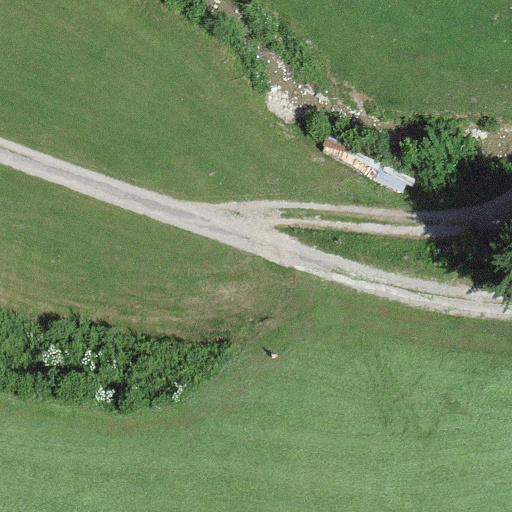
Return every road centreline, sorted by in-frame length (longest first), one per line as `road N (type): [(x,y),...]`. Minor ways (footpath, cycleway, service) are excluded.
road 1 (track): [(167,212),(427,299),(511,307)]
road 2 (track): [(167,212),(456,221),(511,204)]
road 3 (track): [(0,147),(167,212)]
